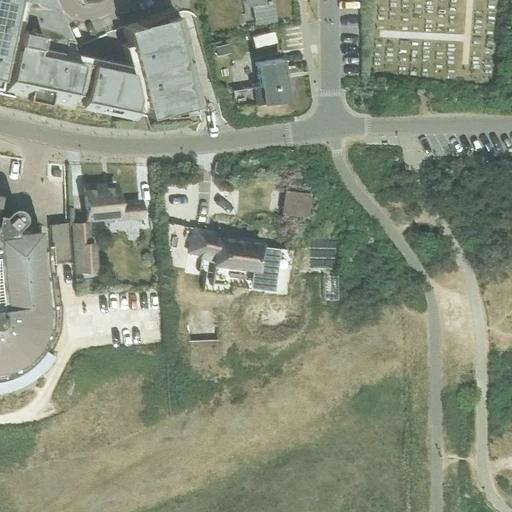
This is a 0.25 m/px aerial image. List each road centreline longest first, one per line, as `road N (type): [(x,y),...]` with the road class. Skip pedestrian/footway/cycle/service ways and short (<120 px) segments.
road 1 (residential): [(332,128),(117,146),(0,124)]
road 2 (residential): [(332,128),(511,123)]
road 3 (residential): [(332,128),(326,0)]
